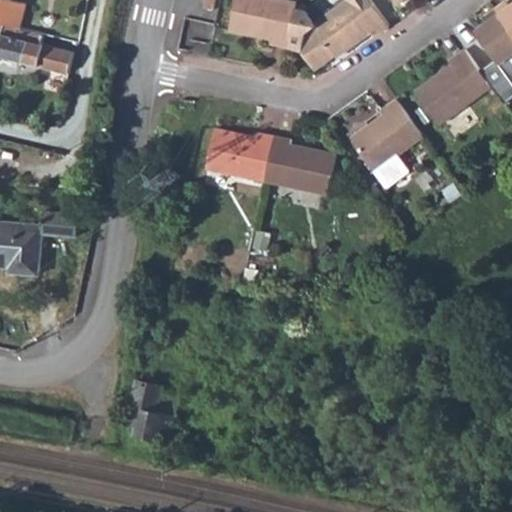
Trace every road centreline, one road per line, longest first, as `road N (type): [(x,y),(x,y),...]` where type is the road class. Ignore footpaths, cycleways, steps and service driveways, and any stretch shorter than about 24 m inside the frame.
road 1 (residential): [(143,68),(111,303),(98,335),(76,362),(36,374),(0,369)]
road 2 (residential): [(143,68),(318,99),(461,0)]
